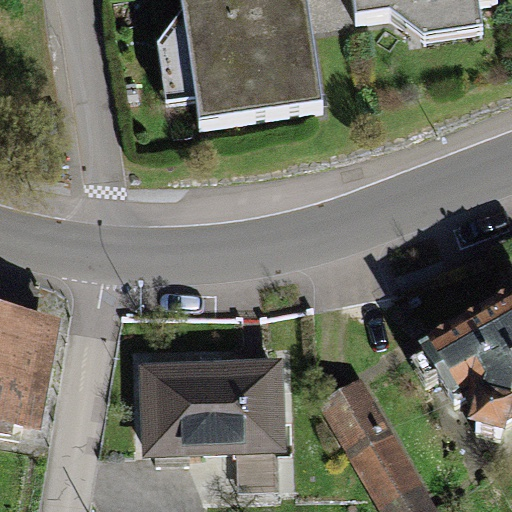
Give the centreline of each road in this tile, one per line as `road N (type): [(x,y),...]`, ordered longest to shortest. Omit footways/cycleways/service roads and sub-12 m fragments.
road 1 (residential): [(511,163),(373,217),(207,256),(101,254)]
road 2 (residential): [(101,254),(64,511)]
road 3 (residential): [(71,0),(101,254)]
